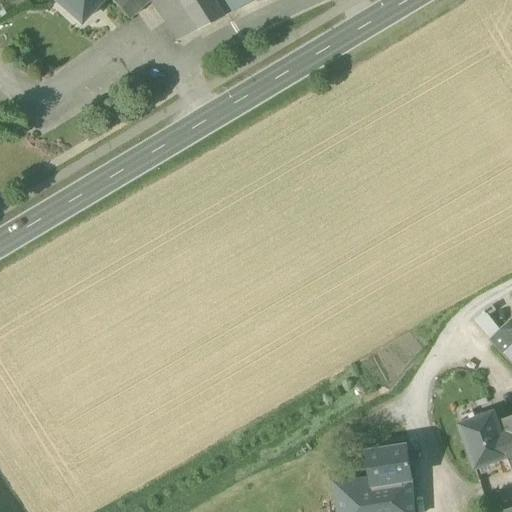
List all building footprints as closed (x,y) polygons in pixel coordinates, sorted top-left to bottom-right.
[(52,0),(80,24),(102,0),(52,0)] [(112,0),(129,20),(149,2),(148,0),(112,0)] [(223,18),(211,0),(148,0),(149,2),(178,42),(223,18)] [(223,0),(232,13),(257,0),(256,0),(223,0)] [(474,320),(492,342),(493,341),(502,333),(488,316),(496,312),(493,307),(485,311),(474,319),(474,320)] [(503,355),(504,354),(511,346),(511,324),(502,333),(493,341),(492,342),(503,355)] [(504,476),(511,472),(511,465),(497,424),(494,415),(460,427),(475,470),(499,462),(504,476)] [(511,419),(497,424),(511,465),(511,419)] [(372,480),(373,488),(412,482),(407,448),(368,454),(372,480)] [(335,485),(337,511),(413,511),(412,482),(373,488),(372,480),(335,485)]
